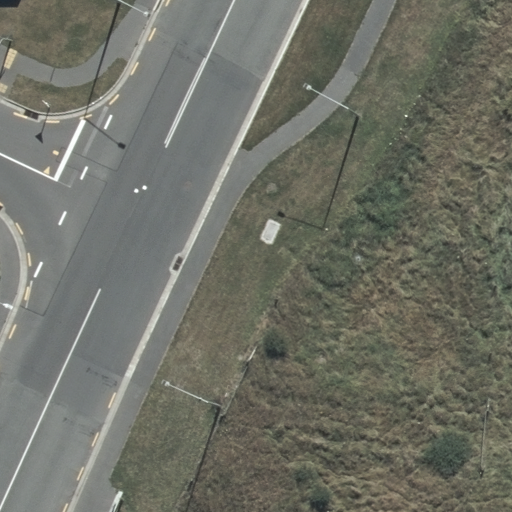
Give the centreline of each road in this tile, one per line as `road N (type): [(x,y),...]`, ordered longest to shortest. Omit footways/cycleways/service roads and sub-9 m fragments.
road 1 (tertiary): [(132,219),(1,511)]
road 2 (tertiary): [(236,0),(132,219)]
road 3 (residential): [(0,155),(132,219)]
